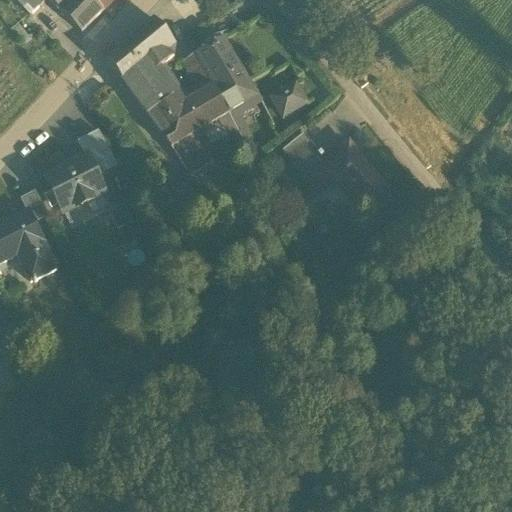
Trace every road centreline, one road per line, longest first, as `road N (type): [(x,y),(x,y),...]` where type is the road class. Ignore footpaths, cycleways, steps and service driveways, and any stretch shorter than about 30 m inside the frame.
road 1 (unclassified): [(278,0),(511,287)]
road 2 (residential): [(0,150),(146,0)]
